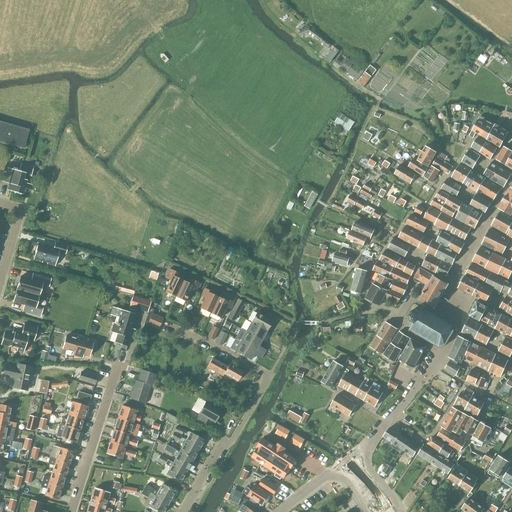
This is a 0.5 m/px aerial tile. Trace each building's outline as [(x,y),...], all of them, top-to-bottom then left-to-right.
[(309,24),(308,23),(300,30),(301,32),(309,24)] [(325,40),(311,29),(300,34),(302,39),(310,35),(329,49),(332,46),(324,40),(325,40)] [(331,64),(341,52),(336,48),(326,60),(331,64)] [(481,54),(480,54),(475,61),(483,68),(490,58),(486,55),(485,57),(481,54)] [(349,59),(343,55),(334,66),(347,75),(346,76),(357,83),(366,72),(362,69),(361,71),(354,66),(356,63),(349,58),(349,59)] [(378,71),(372,66),(359,84),(365,89),(378,71)] [(350,133),(356,124),(342,115),(336,123),(350,133)] [(478,135),(488,141),(496,127),(481,119),(479,121),(471,138),(475,140),(478,135)] [(0,142),(25,150),(31,131),(0,122),(0,142)] [(496,127),(488,141),(494,145),(501,133),(503,129),(497,125),(496,127)] [(501,133),(494,145),(501,149),(508,137),(510,133),(503,129),(501,133)] [(370,143),(374,136),(369,132),(364,139),(370,143)] [(492,161),(498,150),(479,138),(472,148),(492,161)] [(417,156),(421,158),(419,162),(429,168),(438,154),(427,147),(424,153),(420,151),(417,156)] [(507,166),(511,157),(511,151),(505,148),(498,161),(507,166)] [(474,170),(482,157),(471,151),(463,163),(474,170)] [(438,159),(446,163),(449,158),(442,154),(438,159)] [(372,160),(369,165),(375,169),(378,164),(372,160)] [(430,169),(419,162),(414,160),(410,168),(417,173),(424,178),(430,169)] [(437,161),(434,165),(451,175),(454,171),(453,170),(455,167),(447,163),(445,165),(437,161)] [(31,176),(34,167),(22,163),(20,171),(8,168),(5,179),(10,181),(8,190),(22,194),(24,188),(31,190),(32,185),(28,184),(29,180),(23,179),(25,174),(31,176)] [(378,175),(383,167),(378,164),(373,171),(378,175)] [(511,177),(511,175),(503,170),(492,164),(484,177),(505,189),(511,177)] [(464,185),(472,171),(461,165),(453,179),(464,185)] [(418,179),(419,177),(401,167),(396,175),(412,185),(416,178),(418,179)] [(434,184),(441,172),(433,167),(426,179),(434,184)] [(390,177),(392,173),(385,169),(382,173),(390,177)] [(472,171),(464,185),(479,194),(483,188),(488,180),(487,180),(472,171)] [(352,182),(358,186),(361,181),(354,177),(352,182)] [(458,198),(463,188),(449,180),(443,190),(458,198)] [(483,188),(499,197),(503,190),(488,180),(483,188)] [(371,193),(374,188),(367,184),(364,189),(371,193)] [(495,203),(499,197),(483,188),(479,194),(495,203)] [(511,189),(501,208),(502,211),(511,216),(511,189)] [(372,200),(374,196),(364,190),(362,194),(372,200)] [(380,196),(385,199),(388,192),(384,190),(380,196)] [(446,205),(451,197),(441,192),(432,206),(442,212),(446,205)] [(319,196),(314,193),(306,207),(311,210),(319,196)] [(487,214),(493,204),(477,196),(472,206),(487,214)] [(348,202),(355,206),(358,201),(351,197),(348,202)] [(446,205),(442,212),(454,218),(458,211),(460,212),(464,204),(451,197),(446,205)] [(405,209),(408,203),(403,200),(399,205),(405,209)] [(364,211),(367,206),(360,202),(357,207),(364,211)] [(461,212),(471,217),(474,210),(465,205),(461,212)] [(422,217),(426,210),(419,207),(416,214),(422,217)] [(448,233),(454,220),(432,208),(425,221),(448,233)] [(474,210),(471,217),(480,222),(484,215),(474,210)] [(384,215),(377,211),(374,217),(381,221),(384,215)] [(480,222),(471,217),(461,212),(457,220),(476,230),(480,222)] [(497,220),(511,228),(511,226),(511,219),(501,213),(497,220)] [(8,227),(8,214),(0,214),(0,233),(14,232),(14,227),(8,227)] [(426,234),(430,225),(412,216),(407,225),(426,234)] [(454,220),(448,233),(466,242),(472,230),(454,220)] [(511,228),(497,220),(493,227),(507,235),(511,228)] [(372,240),(376,231),(357,223),(353,232),(372,240)] [(420,249),(426,238),(406,228),(400,239),(420,249)] [(365,247),(368,240),(368,239),(352,232),(347,230),(345,234),(350,236),(348,240),(365,247)] [(504,256),(511,240),(491,230),(483,246),(504,256)] [(450,249),(455,239),(443,232),(438,243),(450,249)] [(204,236),(201,242),(210,245),(212,240),(204,236)] [(426,238),(420,249),(428,253),(437,257),(454,266),(459,255),(433,242),(426,238)] [(455,239),(450,249),(461,255),(466,245),(455,239)] [(407,258),(412,249),(396,240),(395,240),(393,240),(389,247),(390,249),(389,249),(407,258)] [(66,255),(69,247),(57,244),(55,250),(39,246),(35,261),(43,263),(43,262),(48,263),(48,264),(56,267),(60,253),(66,255)] [(232,256),(236,250),(230,247),(227,253),(232,256)] [(486,269),(494,254),(482,248),(474,263),(486,269)] [(381,261),(397,269),(402,259),(387,251),(381,261)] [(494,254),(486,269),(500,276),(500,275),(510,280),(511,276),(511,262),(508,261),(494,254)] [(349,267),(351,259),(337,255),(334,263),(349,267)] [(438,273),(443,263),(429,256),(423,267),(437,274),(438,273)] [(402,259),(397,269),(413,277),(417,268),(402,259)] [(391,278),(395,269),(379,262),(374,272),(391,278)] [(443,263),(438,273),(447,278),(453,267),(443,263)] [(484,285),(489,274),(487,273),(488,272),(473,265),(467,276),(484,285)] [(395,269),(391,278),(396,281),(397,280),(409,285),(412,277),(401,272),(395,269)] [(177,298),(185,281),(179,278),(180,275),(171,270),(166,279),(172,281),(166,293),(177,298)] [(363,295),(370,273),(359,270),(352,292),(363,295)] [(444,301),(447,297),(444,295),(449,286),(421,270),(416,279),(429,286),(424,293),(425,294),(421,301),(436,309),(441,300),(444,301)] [(21,277),(17,290),(39,297),(42,289),(44,289),(46,287),(49,288),(52,279),(34,274),(32,281),(21,277)] [(486,286),(493,290),(502,294),(503,291),(510,294),(511,289),(511,283),(492,274),(486,286)] [(375,285),(389,292),(389,291),(390,292),(391,290),(395,282),(380,275),(377,282),(374,281),(373,284),(375,285)] [(474,297),(481,285),(466,277),(459,289),(474,297)] [(185,281),(177,298),(187,303),(193,291),(198,294),(202,285),(192,280),(191,283),(185,281)] [(391,290),(405,296),(410,288),(396,282),(391,290)] [(389,292),(375,285),(367,300),(381,307),(389,292)] [(481,285),(474,297),(487,304),(494,291),(481,285)] [(39,297),(17,290),(13,304),(24,307),(22,313),(41,318),(43,310),(41,310),(39,305),(37,305),(39,297)] [(213,315),(220,298),(214,295),(215,294),(207,290),(204,298),(207,299),(202,310),(213,315)] [(405,296),(391,290),(390,292),(386,299),(393,302),(391,305),(397,308),(404,296),(405,296)] [(114,324),(111,333),(117,336),(114,343),(129,348),(135,331),(132,330),(139,309),(149,313),(152,304),(134,298),(130,307),(131,307),(127,312),(115,308),(112,316),(118,318),(115,325),(114,324)] [(227,301),(220,298),(213,315),(222,319),(227,308),(231,310),(235,303),(228,299),(227,301)] [(511,315),(511,300),(508,298),(501,309),(511,315)] [(247,304),(241,300),(234,312),(240,315),(247,304)] [(484,324),(492,310),(489,308),(478,303),(470,317),(481,323),(484,324)] [(453,327),(424,309),(422,312),(418,310),(415,314),(413,313),(409,320),(411,322),(409,326),(412,329),(411,331),(441,348),(446,347),(455,332),(453,327)] [(492,310),(484,324),(496,330),(503,315),(492,310)] [(235,322),(240,315),(234,312),(230,319),(235,322)] [(252,324),(268,332),(274,321),(276,318),(269,314),(267,318),(258,314),(252,324)] [(161,330),(165,320),(154,315),(150,325),(161,330)] [(509,336),(511,328),(511,319),(504,316),(496,330),(508,336),(508,335),(509,336)] [(197,320),(192,317),(187,328),(192,331),(197,320)] [(477,340),(484,326),(470,319),(463,333),(477,340)] [(232,325),(227,322),(224,327),(230,330),(232,325)] [(378,337),(390,344),(399,330),(387,323),(378,337)] [(34,342),(38,328),(26,324),(24,330),(17,328),(16,334),(6,331),(2,345),(18,349),(17,352),(24,353),(28,340),(34,342)] [(263,342),(268,332),(252,324),(247,333),(263,342)] [(484,326),(477,340),(488,346),(495,332),(484,326)] [(215,341),(219,330),(213,327),(208,338),(215,341)] [(224,346),(229,336),(223,333),(218,343),(224,346)] [(263,342),(247,333),(242,343),(264,356),(267,351),(260,347),(263,342)] [(401,333),(393,344),(403,351),(410,339),(401,333)] [(78,340),(67,336),(63,350),(74,353),(73,356),(81,358),(82,355),(91,358),(94,345),(86,342),(86,340),(78,338),(78,340)] [(383,356),(390,344),(378,337),(371,348),(383,356)] [(465,360),(472,344),(472,343),(460,337),(450,359),(458,363),(459,361),(461,363),(463,359),(465,360)] [(511,340),(507,338),(504,345),(500,352),(511,358),(511,357),(511,340)] [(264,356),(242,343),(237,340),(232,350),(236,352),(252,361),(255,356),(262,360),(264,356)] [(415,369),(426,349),(427,348),(413,340),(401,361),(415,369)] [(403,351),(393,344),(385,356),(396,364),(403,351)] [(472,344),(465,360),(475,365),(482,348),(472,344)] [(482,348),(475,365),(490,373),(497,355),(482,348)] [(510,361),(497,355),(490,373),(492,374),(491,375),(495,377),(496,376),(502,379),(510,361)] [(58,358),(51,356),(49,361),(56,364),(58,358)] [(229,367),(214,359),(209,369),(224,377),(225,375),(238,382),(244,373),(230,365),(229,367)] [(329,372),(339,378),(345,368),(335,362),(329,372)] [(457,377),(458,377),(462,369),(451,362),(446,370),(457,377)] [(38,370),(19,366),(18,369),(7,366),(4,377),(15,379),(13,389),(27,392),(30,377),(36,378),(38,370)] [(466,371),(462,369),(458,377),(462,379),(466,371)] [(142,371),(140,377),(157,381),(158,375),(142,371)] [(483,389),(486,381),(480,378),(481,375),(473,371),(468,382),(483,389)] [(333,389),(339,378),(329,372),(323,383),(333,389)] [(95,385),(98,377),(83,373),(81,381),(95,385)] [(348,374),(340,388),(357,397),(364,383),(348,374)] [(155,387),(157,381),(140,377),(139,383),(152,386),(155,387)] [(365,401),(373,387),(368,385),(371,381),(367,379),(365,383),(364,383),(357,397),(365,401)] [(48,395),(51,382),(43,381),(40,394),(48,395)] [(136,382),(135,387),(150,391),(152,386),(139,383),(136,382)] [(398,390),(400,386),(391,382),(389,386),(398,390)] [(373,388),(373,387),(365,401),(365,402),(377,408),(384,394),(380,392),(382,387),(376,384),(373,388)] [(150,391),(135,387),(133,393),(149,397),(150,391)] [(466,412),(467,411),(474,397),(475,396),(468,392),(466,395),(463,393),(456,406),(466,412)] [(91,403),(93,397),(80,393),(78,399),(91,403)] [(147,403),(149,397),(133,393),(132,399),(147,403)] [(342,412),(348,401),(339,396),(333,406),(342,412)] [(486,405),(474,397),(467,411),(479,418),(486,405)] [(201,399),(194,411),(201,415),(200,416),(197,420),(206,425),(209,421),(216,425),(223,412),(201,399)] [(348,401),(342,412),(351,417),(357,407),(348,401)] [(442,410),(446,404),(441,402),(438,407),(442,410)] [(70,415),(85,420),(89,408),(74,403),(72,409),(67,408),(65,414),(70,415)] [(0,427),(8,429),(9,428),(16,430),(18,424),(10,422),(13,408),(1,405),(0,411),(0,427)] [(118,418),(134,423),(135,421),(140,422),(142,418),(136,416),(138,411),(122,406),(118,418)] [(52,415),(54,409),(45,407),(43,413),(52,415)] [(459,424),(464,414),(454,408),(448,418),(459,424)] [(303,418),(292,412),(289,418),(300,424),(301,423),(306,425),(311,416),(306,414),(303,418)] [(168,414),(165,420),(177,427),(180,421),(168,414)] [(465,431),(472,418),(464,414),(459,424),(454,432),(462,436),(465,431)] [(81,432),(85,420),(70,415),(68,421),(64,420),(62,425),(62,426),(81,432)] [(31,416),(27,429),(35,432),(39,418),(31,416)] [(140,425),(134,423),(118,418),(115,430),(130,435),(136,437),(140,425)] [(459,424),(448,418),(443,428),(444,429),(453,435),(454,432),(459,424)] [(472,418),(465,431),(472,436),(480,423),(472,418)] [(160,431),(162,426),(154,423),(152,429),(160,431)] [(485,443),(493,429),(482,424),(474,438),(485,443)] [(61,425),(57,437),(62,438),(62,439),(78,444),(81,432),(62,426),(62,425),(61,425)] [(0,439),(12,442),(13,437),(7,435),(8,429),(0,427),(0,439)] [(183,436),(185,431),(177,428),(175,433),(183,436)] [(395,445),(401,435),(391,429),(384,438),(395,445)] [(453,435),(444,429),(438,438),(461,453),(467,443),(466,442),(468,440),(463,438),(462,440),(453,435)] [(130,435),(115,430),(111,442),(127,448),(128,445),(137,447),(139,443),(129,440),(130,435)] [(181,454),(195,462),(207,441),(193,434),(188,441),(175,433),(172,438),(186,446),(181,453),(181,454)] [(401,435),(395,445),(405,451),(411,442),(401,435)] [(449,459),(454,451),(446,446),(434,438),(429,445),(441,453),(441,454),(449,459)] [(11,447),(12,442),(0,439),(0,452),(3,453),(5,446),(11,447)] [(287,479),(293,470),(300,461),(287,453),(289,449),(281,444),(279,447),(265,439),(259,448),(260,449),(254,458),(264,464),(263,464),(277,473),(278,473),(287,479)] [(389,451),(394,446),(388,441),(383,447),(389,451)] [(127,448),(111,442),(107,454),(123,460),(124,455),(129,457),(136,459),(137,454),(126,450),(127,448)] [(411,442),(405,451),(415,458),(421,449),(411,442)] [(175,465),(189,473),(195,462),(181,454),(181,453),(168,446),(165,451),(179,458),(175,464),(175,465)] [(430,463),(436,453),(426,446),(419,456),(430,463)] [(51,458),(71,465),(75,453),(62,449),(55,447),(51,458)] [(436,453),(430,463),(440,469),(446,459),(436,453)] [(489,455),(486,460),(493,463),(496,458),(489,455)] [(183,483),(189,473),(175,465),(175,464),(162,457),(159,461),(172,469),(169,475),(183,483)] [(502,477),(511,463),(500,457),(492,470),(502,477)] [(54,472),(67,476),(71,465),(51,458),(51,459),(49,464),(56,467),(54,472)] [(446,459),(440,469),(449,475),(456,466),(446,459)] [(388,465),(383,472),(389,476),(394,469),(388,465)] [(460,487),(469,473),(458,466),(456,470),(450,480),(460,487)] [(251,474),(246,471),(242,480),(247,482),(251,474)] [(44,482),(64,488),(67,476),(54,472),(53,477),(46,475),(44,482)] [(479,480),(469,473),(460,487),(471,494),(468,497),(471,499),(474,495),(472,493),(478,484),(477,484),(479,480)] [(272,495),(276,497),(281,488),(265,478),(260,487),(257,485),(253,491),(248,488),(244,493),(264,507),(272,495)] [(60,499),(64,488),(44,482),(42,487),(49,489),(47,495),(60,499)] [(145,490),(170,505),(176,493),(163,486),(159,493),(154,490),(148,486),(145,490)] [(95,489),(91,501),(107,506),(108,504),(114,506),(116,500),(110,498),(111,494),(95,489)] [(156,511),(165,511),(170,505),(145,490),(142,495),(154,502),(150,508),(156,511)] [(242,502),(231,497),(229,502),(240,506),(242,502)] [(472,511),(478,504),(471,499),(463,510),(465,511),(472,511)] [(42,511),(44,505),(32,501),(28,511),(42,511)] [(107,506),(91,501),(87,511),(112,511),(113,511),(106,509),(107,506)]
